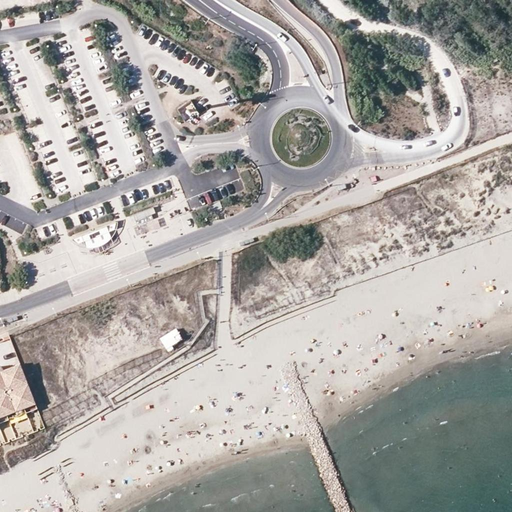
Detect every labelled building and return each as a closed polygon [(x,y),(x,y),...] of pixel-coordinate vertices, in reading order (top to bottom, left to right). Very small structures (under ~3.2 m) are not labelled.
[(190,102),(178,109),(185,121),(197,113),(190,102)] [(203,206),(216,201),(214,195),(201,200),(203,206)] [(210,211),(220,207),(218,202),(208,205),(210,211)] [(110,236),(108,231),(114,229),(115,228),(115,226),(115,224),(116,222),(115,221),(71,238),(71,239),(72,240),(75,242),(76,243),(77,243),(83,241),(84,245),(85,247),(87,247),(88,248),(89,248),(93,247),(97,246),(99,246),(101,245),(105,243),(108,240),(109,240),(110,239),(111,238),(110,236)] [(176,329),(160,340),(169,353),(175,349),(173,348),(184,341),(176,329)] [(40,411),(22,365),(0,373),(0,425),(0,426),(40,411)] [(38,415),(40,411),(25,415),(26,419),(38,415)]
